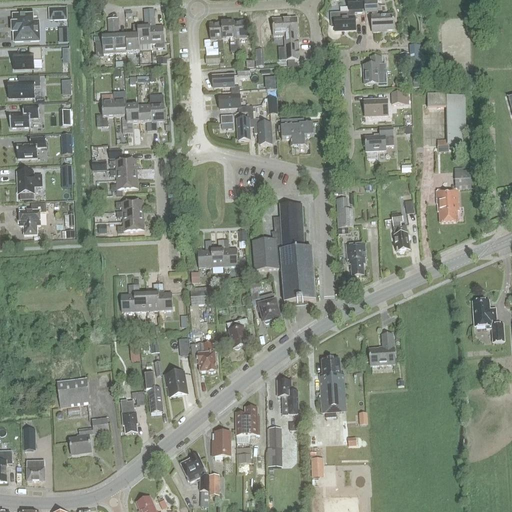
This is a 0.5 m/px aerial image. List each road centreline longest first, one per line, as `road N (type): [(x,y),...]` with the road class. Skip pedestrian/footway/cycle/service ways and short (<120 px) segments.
road 1 (secondary): [(107,492),(333,321)]
road 2 (residential): [(322,176),(347,150),(345,77),(316,40),(308,9)]
road 3 (secondary): [(333,321),(486,249)]
road 4 (residential): [(164,274),(160,169),(201,152)]
road 5 (residential): [(333,321),(322,176)]
road 6 (residential): [(201,152),(191,9)]
road 7 (residential): [(201,152),(322,176)]
